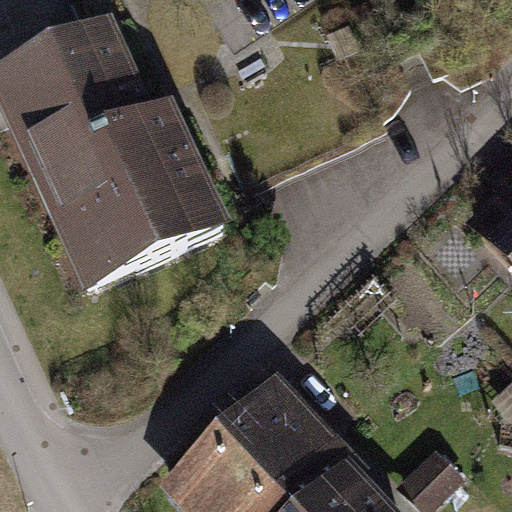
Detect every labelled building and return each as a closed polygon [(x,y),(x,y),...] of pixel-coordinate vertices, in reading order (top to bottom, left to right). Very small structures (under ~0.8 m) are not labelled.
[(101,31),(0,76),(0,87),(91,286),(216,228),(164,115),(143,124),(101,31)] [(511,199),(482,229),(511,259),(511,199)] [(182,511),(283,511),(335,463),(306,432),(314,425),(279,388),(166,494),(182,511)] [(440,457),(406,491),(427,511),(429,511),(462,478),(440,457)] [(383,511),(335,463),(283,511),(383,511)]
